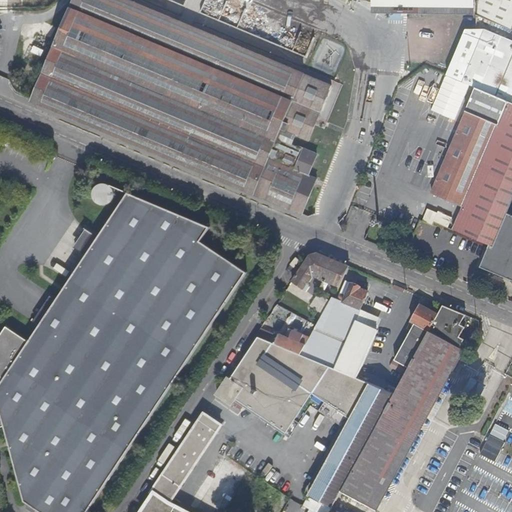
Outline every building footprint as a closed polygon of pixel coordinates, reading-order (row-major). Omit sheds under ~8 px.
[(129,0),(73,0),(31,100),(97,128),(188,166),(269,199),(301,213),(316,178),(308,174),(317,155),(289,142),(277,137),(281,128),(293,133),(308,140),(331,84),(305,73),(229,42),(137,3),(129,0)] [(143,0),(129,0),(137,3),(229,42),(305,73),(307,69),(269,52),(217,31),(155,5),(143,0)] [(511,0),(475,0),(475,2),(474,14),(509,29),(511,22),(511,0)] [(474,29),(464,29),(445,75),(475,87),(511,102),(511,40),(474,25),(474,29)] [(511,103),(475,87),(473,91),(448,152),(431,192),(455,202),(446,224),(492,244),(507,211),(511,198),(511,103)] [(277,137),(289,142),(293,133),(281,128),(277,137)] [(113,195),(114,193),(113,191),(113,189),(112,187),(110,185),(109,184),(107,183),(105,183),(103,182),(101,183),(99,183),(97,184),(95,186),(94,187),(93,189),(92,191),(92,193),(92,195),(93,197),(94,199),(95,201),(97,202),(99,203),(101,204),(103,204),(105,204),(107,203),(109,202),(110,201),(112,199),(113,197),(113,195)] [(55,298),(38,324),(27,339),(6,324),(0,332),(0,425),(3,424),(23,499),(33,506),(35,507),(41,511),(84,511),(246,272),(200,240),(209,226),(127,191),(97,236),(85,254),(55,298)] [(511,287),(511,212),(507,211),(492,244),(492,245),(487,243),(478,264),(510,278),(511,287)] [(381,232),(386,235),(391,222),(385,220),(381,232)] [(73,246),(85,254),(97,236),(84,228),(73,246)] [(338,286),(348,265),(315,252),(309,255),(291,280),(299,286),(305,290),(306,291),(308,287),(307,282),(312,275),(323,280),(322,282),(328,285),(330,283),(338,286)] [(343,301),(360,308),(368,291),(361,287),(359,286),(351,282),(350,285),(343,282),(339,292),(339,295),(344,298),(343,301)] [(316,285),(312,290),(317,294),(320,289),(316,285)] [(302,294),(305,290),(299,286),(296,290),(302,294)] [(33,320),(38,324),(55,298),(49,295),(33,320)] [(336,368),(358,321),(363,309),(360,308),(343,301),(332,295),(316,325),(310,335),(300,354),(336,368)] [(410,367),(439,313),(420,303),(406,328),(411,331),(395,360),(410,367)] [(443,305),(465,314),(466,313),(444,304),(443,305)] [(461,324),(465,314),(443,305),(439,313),(410,367),(395,392),(341,491),(369,506),(457,345),(461,347),(465,338),(461,336),(466,327),(461,324)] [(336,368),(357,377),(358,374),(378,329),(358,321),(336,368)] [(256,336),(300,354),(310,335),(288,327),(285,336),(278,333),(278,335),(260,327),(254,335),(256,336)] [(332,507),(341,491),(395,392),(357,377),(336,368),(300,354),(256,336),(229,377),(228,376),(216,394),(231,404),(235,398),(294,437),(321,398),(351,419),(310,495),(332,507)] [(485,382),(469,374),(459,394),(475,402),(485,382)] [(224,419),(207,407),(137,511),(187,511),(169,502),(224,419)] [(494,423),(479,454),(494,461),(509,430),(494,423)] [(227,501),(248,471),(225,455),(209,478),(225,489),(219,496),(227,501)] [(33,506),(23,499),(25,506),(33,511),(35,507),(33,506)]
